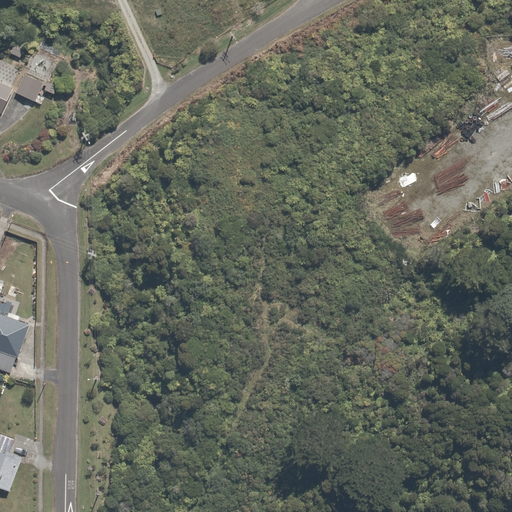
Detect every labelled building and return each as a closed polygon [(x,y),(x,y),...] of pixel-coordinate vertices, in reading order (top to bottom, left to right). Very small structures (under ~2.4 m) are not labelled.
[(60,65),(40,54),(19,93),(39,104),(60,65)] [(0,110),(6,113),(18,89),(12,86),(21,67),(0,56),(0,110)] [(511,189),(500,169),(481,181),(494,202),(511,190),(511,189)] [(484,191),(468,200),(476,214),(492,204),(484,191)] [(461,203),(443,216),(451,228),(469,216),(461,203)] [(35,325),(0,312),(0,350),(3,352),(0,360),(0,371),(34,384),(41,365),(23,358),(35,325)] [(20,444),(0,436),(0,493),(9,497),(22,462),(33,466),(41,445),(22,438),(20,444)]
